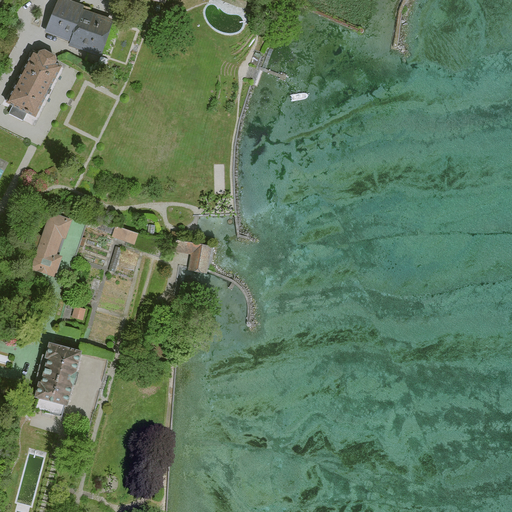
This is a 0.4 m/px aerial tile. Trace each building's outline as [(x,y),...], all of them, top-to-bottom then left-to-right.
[(67,0),(60,0),(48,34),(73,43),(72,47),(102,58),(115,22),(91,13),(92,9),(67,0)] [(40,56),(35,53),(9,104),(37,118),(64,67),(59,65),(60,63),(59,57),(48,51),(42,53),(40,56)] [(65,239),(73,216),(50,209),(31,269),(54,276),(60,256),(57,254),(62,238),(65,239)] [(92,217),(89,227),(112,235),(115,225),(92,217)] [(138,232),(115,225),(112,235),(112,237),(135,244),(138,232)] [(191,253),(189,268),(208,272),(212,244),(199,241),(175,237),(173,251),(191,253)] [(123,248),(116,246),(109,270),(115,272),(123,248)] [(86,308),(75,306),(72,317),(84,319),(86,308)] [(84,353),(52,345),(49,356),(44,355),(36,385),(41,386),(37,398),(70,406),(84,353)]
